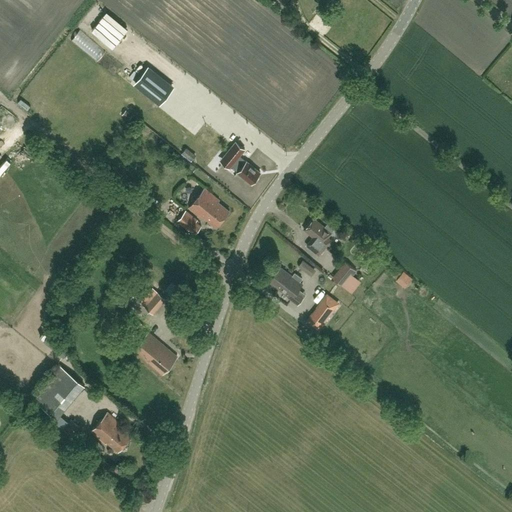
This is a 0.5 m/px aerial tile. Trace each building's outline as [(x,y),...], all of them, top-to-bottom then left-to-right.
[(148,67),(136,83),(160,102),(172,86),(148,67)] [(201,120),(209,112),(205,108),(197,115),(201,120)] [(219,131),(224,126),(213,116),(208,120),(219,131)] [(4,117),(0,121),(12,130),(15,126),(4,117)] [(256,179),(256,178),(260,172),(246,161),(239,156),(245,149),(236,141),(225,154),(220,160),(230,168),(231,166),(238,171),(238,172),(251,183),(252,182),(254,182),(256,179)] [(216,227),(229,210),(218,201),(219,199),(204,187),(188,207),(203,219),(205,218),(216,227)] [(190,229),(195,233),(202,225),(196,221),(197,219),(186,210),(177,221),(188,230),(190,229)] [(303,229),(314,238),(308,246),(319,255),(329,242),(326,239),(331,232),(334,228),(328,223),(325,227),(313,217),(303,229)] [(347,231),(352,236),(358,230),(353,225),(347,231)] [(321,255),(318,261),(327,266),(330,260),(321,255)] [(334,278),(343,286),(356,270),(346,262),(334,278)] [(297,291),(302,284),(299,281),(301,278),(296,274),(293,277),(279,266),(268,280),(291,298),(290,299),(297,304),(303,296),(297,291)] [(394,278),(409,287),(415,278),(400,269),(394,278)] [(171,293),(176,287),(172,282),(166,289),(171,293)] [(153,313),(165,299),(157,292),(145,306),(153,313)] [(314,313),(309,319),(319,327),(324,321),(339,302),(329,294),(314,313)] [(162,373),(177,356),(148,331),(133,349),(162,373)] [(66,341),(58,352),(63,356),(72,346),(66,341)] [(57,402),(69,409),(85,384),(79,380),(68,397),(63,394),(57,402)] [(70,410),(83,423),(87,418),(74,406),(70,410)] [(107,442),(118,451),(131,435),(120,425),(121,424),(106,411),(90,431),(105,443),(107,442)]
